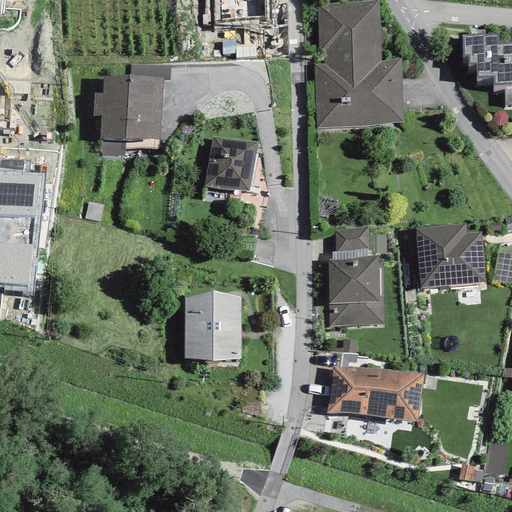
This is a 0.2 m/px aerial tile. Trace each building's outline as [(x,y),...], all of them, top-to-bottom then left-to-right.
[(268,0),(212,0),(214,27),(270,23),(268,0)] [(378,0),(376,0),(317,4),(320,64),(313,64),(317,128),(403,123),(400,59),(382,60),(378,0)] [(484,33),(461,34),(462,56),(467,56),(467,64),(475,64),(476,78),(493,78),(494,86),(511,85),(511,41),(499,42),(498,34),(484,35),(484,33)] [(170,65),(130,64),(130,78),(163,79),(162,81),(170,81),(170,65)] [(130,78),(104,76),(103,94),(94,93),(93,115),(100,115),(99,139),(102,139),(101,156),(124,157),(125,138),(160,140),(162,81),(163,79),(130,78)] [(258,143),(212,136),(204,186),(249,193),(258,143)] [(44,172),(0,169),(0,214),(41,217),(44,172)] [(103,205),(88,201),(84,219),(99,222),(103,205)] [(466,224),(414,228),(420,289),(485,283),(480,232),(467,234),(466,224)] [(368,226),(335,231),(335,252),(368,248),(368,226)] [(37,246),(0,243),(0,287),(4,288),(4,293),(33,295),(37,246)] [(331,252),(331,259),(368,257),(368,248),(335,252),(331,252)] [(511,254),(497,252),(492,282),(511,284),(511,254)] [(331,259),(327,259),(328,327),(384,324),(383,259),(377,260),(377,257),(368,257),(331,259)] [(184,297),(183,359),(240,359),(240,298),(184,297)] [(422,375),(332,367),(326,414),(416,422),(422,375)]
